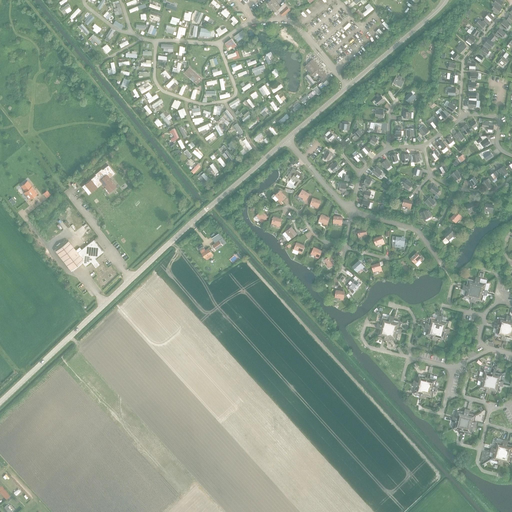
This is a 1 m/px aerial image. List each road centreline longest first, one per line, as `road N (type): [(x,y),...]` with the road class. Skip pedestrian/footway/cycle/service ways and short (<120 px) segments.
road 1 (unclassified): [(0,402),(205,209)]
road 2 (unclassified): [(460,118),(463,60),(511,2)]
road 3 (residential): [(347,86),(445,0)]
